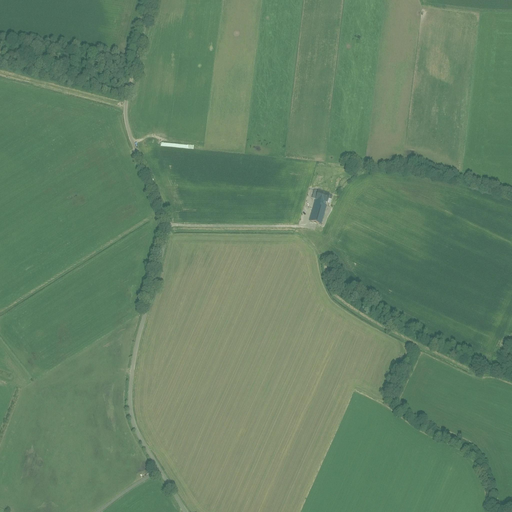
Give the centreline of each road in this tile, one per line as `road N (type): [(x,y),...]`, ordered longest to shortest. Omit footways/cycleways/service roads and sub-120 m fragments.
road 1 (unclassified): [(185,511),(136,431),(129,402),(166,233),(125,120),(150,0)]
road 2 (track): [(125,105),(2,73)]
